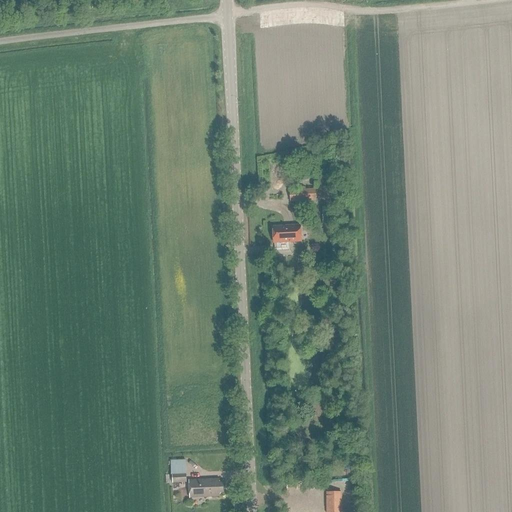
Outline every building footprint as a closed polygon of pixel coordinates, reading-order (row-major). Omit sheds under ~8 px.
[(317,190),(290,190),(290,203),(317,202),(317,190)] [(300,225),(273,227),(274,243),(301,242),(300,225)] [(187,474),(173,475),(173,483),(187,483),(187,481),(187,474)] [(219,483),(219,479),(188,480),(189,499),(220,497),(220,494),(223,493),(223,482),(219,483)] [(327,493),(326,511),(339,511),(339,493),(327,493)]
